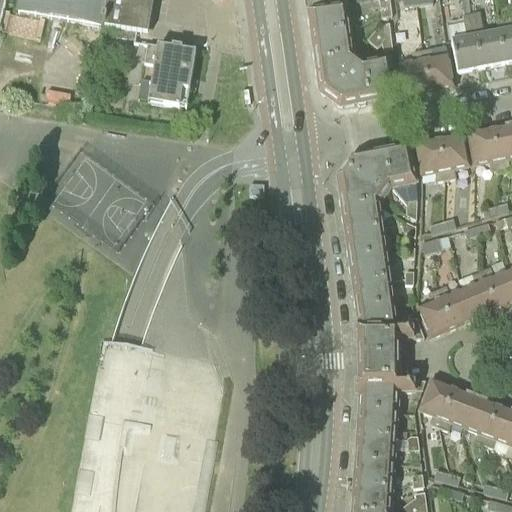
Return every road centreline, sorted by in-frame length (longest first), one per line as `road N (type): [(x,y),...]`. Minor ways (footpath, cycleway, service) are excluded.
road 1 (tertiary): [(291,149),(315,365),(307,511)]
road 2 (residential): [(511,100),(291,149)]
road 3 (tertiary): [(271,0),(291,149)]
